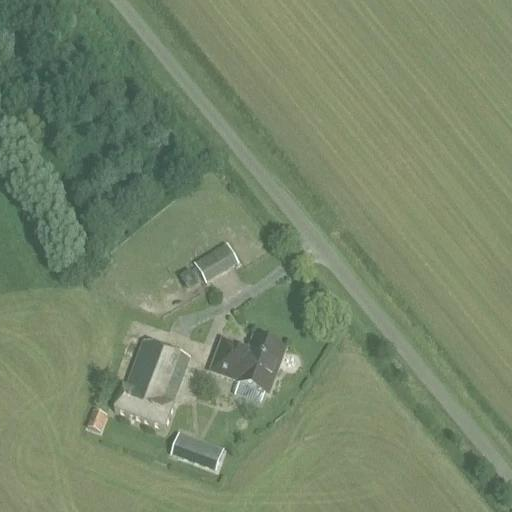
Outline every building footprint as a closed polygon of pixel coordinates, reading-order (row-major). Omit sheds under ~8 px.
[(207,285),(238,266),(227,249),(196,267),(207,285)] [(268,397),(285,353),(256,341),(250,356),(224,345),(212,375),(239,385),(238,386),(268,397)] [(173,408),(190,361),(145,344),(127,390),(125,390),(115,414),(166,433),(175,409),(173,408)] [(102,435),(108,419),(107,418),(94,414),(88,430),(102,435)] [(179,437),(172,458),(209,471),(217,474),(224,453),(179,437)]
